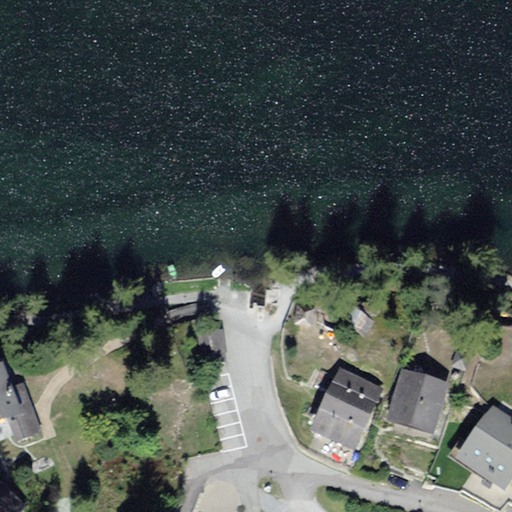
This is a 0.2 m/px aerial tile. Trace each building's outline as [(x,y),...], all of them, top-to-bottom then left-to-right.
[(298,325),(311,326),(313,305),(300,304),(298,325)] [(364,334),(372,322),(350,308),(343,320),(364,334)] [(222,332),(199,335),(204,368),(226,365),(222,332)] [(9,392),(2,370),(0,371),(0,427),(12,424),(19,444),(41,436),(25,387),(9,392)] [(382,391),(340,373),(313,434),(355,452),(382,391)] [(448,388),(403,374),(388,423),(433,437),(448,388)] [(511,483),(511,421),(495,409),(458,461),(505,494),(511,483)] [(23,511),(27,507),(1,485),(0,486),(0,511),(23,511)]
